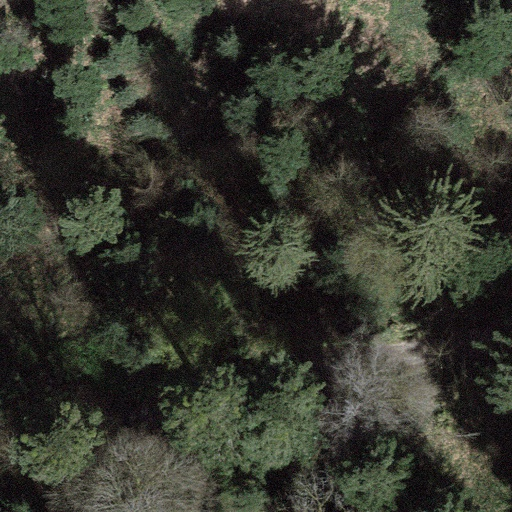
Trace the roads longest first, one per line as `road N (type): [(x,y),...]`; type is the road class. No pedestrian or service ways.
road 1 (track): [(511,339),(213,392),(135,423),(110,458),(95,511)]
road 2 (track): [(0,347),(135,423)]
